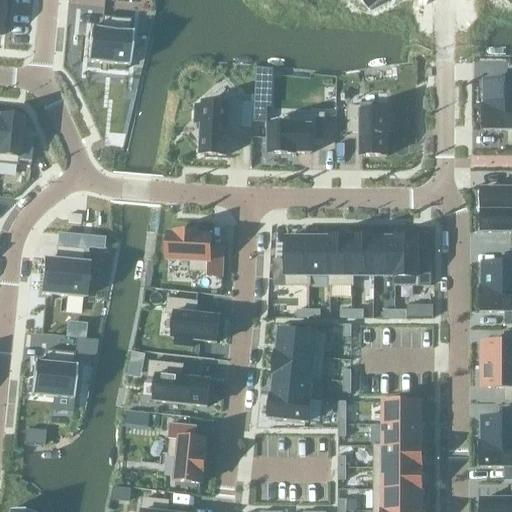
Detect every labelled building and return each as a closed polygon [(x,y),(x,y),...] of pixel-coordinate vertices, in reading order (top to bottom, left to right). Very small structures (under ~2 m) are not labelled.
[(360,0),(370,11),(381,2),(382,3),(385,0),(360,0)] [(91,28),(87,63),(88,63),(88,62),(114,65),(114,70),(124,71),(125,66),(128,66),(128,67),(129,67),(133,33),(131,32),(131,33),(130,33),(131,20),(102,17),(101,30),(92,29),(92,28),(91,28)] [(485,107),(485,108),(511,108),(511,71),(509,71),(509,84),(485,84),(485,107)] [(197,107),(196,124),(202,124),(201,156),(227,157),(228,130),(241,130),(242,101),(228,100),(228,105),(203,104),(203,108),(197,107)] [(267,122),(267,106),(255,106),(255,122),(267,122)] [(340,106),(340,135),(361,135),(361,157),(387,157),(387,133),(393,133),(394,117),(387,117),(387,113),(363,113),(363,108),(363,106),(340,106)] [(485,108),(485,132),(509,132),(509,145),(511,144),(511,108),(485,108)] [(292,127),(269,127),(269,155),(296,155),(296,154),(312,155),(312,145),(324,145),(324,115),(310,115),(310,116),(292,116),(292,127)] [(0,164),(18,166),(18,161),(30,162),(33,138),(21,137),(22,120),(0,117),(0,164)] [(511,190),(483,190),(483,212),(511,212),(511,190)] [(511,212),(483,212),(482,234),(511,234),(511,212)] [(169,235),(168,262),(191,263),(191,272),(208,273),(208,277),(223,278),(224,249),(211,248),(212,237),(201,236),(174,234),(174,235),(169,235)] [(103,250),(104,239),(88,238),(87,248),(103,250)] [(287,239),(286,287),(310,287),(310,278),(309,278),(309,239),(287,239)] [(309,239),(309,278),(310,278),(330,278),(331,278),(331,239),(330,239),(330,240),(309,239)] [(331,278),(330,278),(330,287),(353,287),(353,278),(352,278),(352,239),(331,239),(331,278)] [(352,239),(352,278),(353,278),(374,278),(374,239),(352,239)] [(374,239),(374,278),(394,278),(395,278),(396,239),(394,239),(394,240),(375,240),(375,239),(374,239)] [(395,278),(394,278),(394,287),(430,287),(431,263),(418,263),(418,239),(396,239),(395,278)] [(45,261),(42,294),(84,299),(88,265),(81,264),(82,252),(58,249),(56,262),(45,261)] [(482,289),(482,290),(511,289),(511,252),(507,253),(506,266),(483,266),(483,289),(482,289)] [(511,289),(482,290),(482,314),(506,314),(506,327),(511,326),(511,289)] [(169,300),(167,314),(176,315),(173,340),(177,340),(176,346),(192,348),(193,342),(217,345),(220,319),(196,316),(198,303),(169,300)] [(297,311),(297,319),(309,319),(309,311),(297,311)] [(309,311),(309,319),(321,319),(321,311),(309,311)] [(340,311),(340,319),(352,319),(352,311),(340,311)] [(352,311),(352,319),(364,319),(364,311),(352,311)] [(384,311),(384,319),(395,319),(395,311),(384,311)] [(395,311),(395,319),(407,319),(407,311),(395,311)] [(344,326),(344,338),(352,338),(352,326),(344,326)] [(277,353),(277,354),(324,359),(326,337),(279,331),(277,353)] [(482,345),(482,367),(511,367),(511,332),(506,332),(506,345),(482,345)] [(97,341),(77,339),(75,351),(96,353),(97,341)] [(34,362),(31,397),(32,397),(72,400),(72,401),(73,401),(76,366),(75,366),(75,367),(73,366),(74,354),(45,351),(44,364),(35,363),(35,362),(34,362)] [(133,354),(132,362),(144,365),(146,356),(133,354)] [(277,354),(274,376),(313,380),(313,381),(322,382),(324,359),(277,354)] [(150,363),(149,377),(158,378),(155,403),(208,408),(210,382),(182,379),(183,367),(150,363)] [(511,367),(482,367),(482,389),(506,389),(506,402),(511,402),(511,367)] [(344,371),(344,383),(352,383),(352,371),(344,371)] [(272,396),(272,397),(311,401),(311,400),(313,381),(313,380),(274,376),(274,377),(275,377),(273,396),(272,396)] [(344,383),(343,395),(352,395),(352,383),(344,383)] [(272,397),(270,420),(309,424),(311,401),(272,397)] [(339,403),(338,415),(347,415),(347,403),(339,403)] [(383,404),(383,426),(422,426),(422,404),(383,404)] [(482,444),(482,445),(511,444),(511,408),(506,408),(506,421),(482,421),(482,444)] [(140,427),(149,428),(151,415),(142,414),(140,427)] [(338,415),(338,426),(347,426),(347,415),(338,415)] [(171,440),(169,458),(178,459),(175,482),(202,485),(203,480),(206,453),(207,442),(195,441),(197,428),(172,426),(170,440),(171,440)] [(347,426),(338,426),(338,438),(346,438),(347,426)] [(383,447),(383,448),(422,448),(422,447),(422,426),(383,426),(383,447)] [(511,444),(482,445),(482,469),(506,469),(506,482),(511,481),(511,444)] [(374,447),(374,469),(422,469),(422,448),(383,448),(383,447),(374,447)] [(338,457),(338,469),(346,469),(346,458),(338,457)] [(338,469),(338,481),(346,481),(346,469),(338,469)] [(374,469),(374,491),(422,491),(422,469),(374,469)] [(374,491),(374,511),(421,511),(422,511),(421,511),(421,492),(422,492),(422,491),(374,491)] [(167,511),(168,502),(143,500),(142,511),(167,511)] [(511,511),(511,500),(482,500),(482,511),(511,511)] [(338,501),(338,511),(346,511),(346,501),(338,501)]
